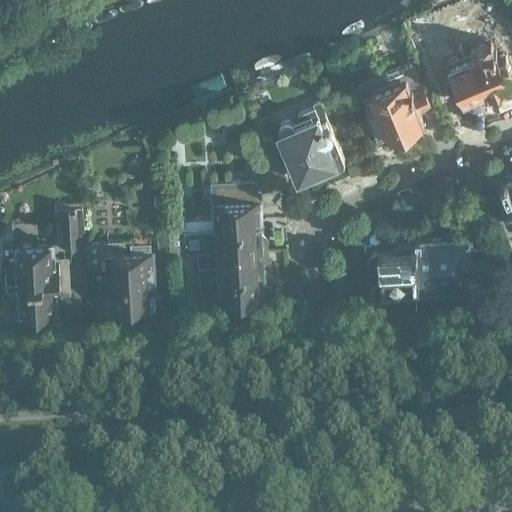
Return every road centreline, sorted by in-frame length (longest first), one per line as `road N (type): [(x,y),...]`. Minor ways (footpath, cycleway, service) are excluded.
road 1 (tertiary): [(38,511),(511,486)]
road 2 (residential): [(511,131),(316,214),(318,364)]
road 3 (tertiary): [(318,364),(0,380)]
road 4 (tertiary): [(511,353),(318,364)]
